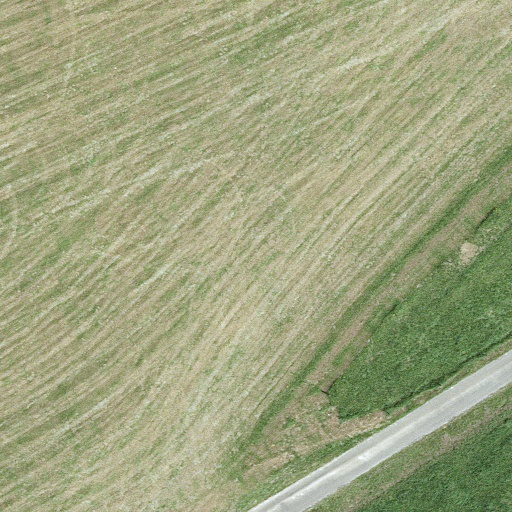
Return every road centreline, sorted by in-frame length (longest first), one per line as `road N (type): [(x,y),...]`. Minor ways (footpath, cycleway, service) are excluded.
road 1 (track): [(237,511),(254,462),(286,412),(511,171)]
road 2 (unclassified): [(511,370),(285,511)]
